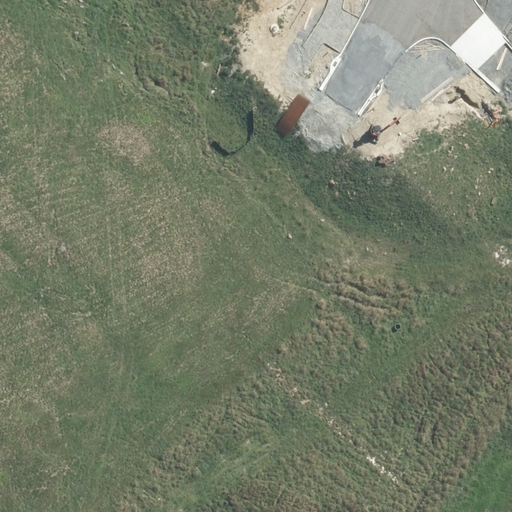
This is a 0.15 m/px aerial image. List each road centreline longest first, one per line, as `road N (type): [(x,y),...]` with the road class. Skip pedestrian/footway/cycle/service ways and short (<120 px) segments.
road 1 (tertiary): [(342,104),(267,213),(24,511)]
road 2 (tertiary): [(342,104),(412,0)]
